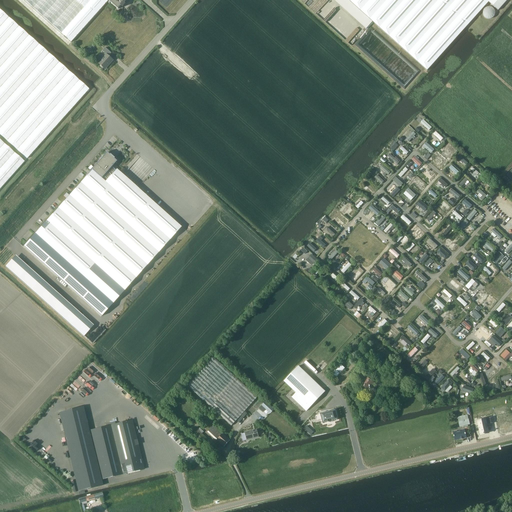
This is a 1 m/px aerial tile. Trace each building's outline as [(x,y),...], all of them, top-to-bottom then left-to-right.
[(23,0),(71,42),(109,0),(108,0),(23,0)] [(108,0),(109,0),(118,9),(121,6),(123,7),(126,4),(124,2),(125,0),(108,0)] [(348,0),(427,70),(427,71),(467,27),(489,1),(490,0),(348,0)] [(490,0),(489,1),(498,10),(507,0),(490,0)] [(86,86),(0,9),(0,134),(23,155),(27,159),(87,92),(88,92),(89,90),(89,89),(86,86)] [(110,63),(113,60),(109,56),(111,53),(105,47),(103,51),(106,54),(98,63),(105,69),(110,63)] [(423,120),(420,123),(429,131),(432,128),(423,120)] [(413,132),(406,140),(409,143),(412,139),(413,140),(415,138),(414,137),(416,135),(413,132)] [(436,132),(433,135),(441,141),(443,139),(436,132)] [(0,189),(25,162),(27,159),(23,155),(21,158),(0,139),(0,189)] [(448,141),(445,145),(453,153),(457,149),(448,141)] [(431,154),(434,150),(426,143),(422,147),(431,154)] [(408,153),(402,147),(400,149),(403,153),(402,154),(404,155),(405,154),(406,155),(408,153)] [(438,151),(434,155),(444,165),(448,161),(438,151)] [(136,278),(181,227),(116,169),(115,170),(112,167),(117,161),(114,159),(114,158),(110,155),(109,155),(106,152),(91,170),(87,175),(87,176),(69,196),(66,193),(63,196),(66,199),(40,229),(39,228),(34,233),(35,234),(23,247),(58,277),(56,279),(65,288),(67,286),(101,316),(136,278)] [(394,159),(389,154),(387,157),(389,158),(388,160),(392,163),(393,162),(397,165),(400,162),(399,160),(396,157),(394,159)] [(458,159),(466,165),(468,163),(463,159),(465,157),(462,154),(458,159)] [(422,164),(414,157),(411,160),(419,167),(422,164)] [(391,173),(383,166),(380,169),(385,173),(383,175),(384,177),(386,174),(388,176),(391,173)] [(451,166),(449,169),(456,176),(459,173),(451,166)] [(428,167),(425,170),(431,177),(434,174),(428,167)] [(401,178),(408,170),(405,168),(398,176),(401,178)] [(482,176),(476,171),(472,176),(475,179),(476,177),(479,179),(482,176)] [(377,175),(374,178),(381,185),(384,182),(377,175)] [(403,184),(395,177),(392,181),(400,188),(403,184)] [(468,180),(465,178),(459,185),(461,187),(468,180)] [(448,185),(440,179),(438,181),(441,185),(440,186),(443,188),(444,187),(445,188),(448,185)] [(364,187),(366,190),(369,187),(374,192),(376,190),(369,182),(364,187)] [(392,198),(400,191),(397,188),(389,195),(392,198)] [(416,196),(408,189),(403,194),(411,201),(416,196)] [(461,197),(451,189),(449,192),(455,197),(454,198),(457,200),(457,199),(458,200),(461,197)] [(479,189),(477,192),(482,196),(480,199),(482,201),(486,196),(479,189)] [(430,190),(428,193),(435,199),(437,196),(430,190)] [(388,206),(390,203),(383,197),(380,200),(381,200),(380,201),(385,206),(386,205),(388,206)] [(439,205),(446,211),(451,207),(443,200),(439,205)] [(472,206),(465,200),(462,204),(465,206),(464,207),(466,209),(467,208),(469,210),(472,206)] [(420,201),(416,205),(424,212),(428,208),(420,201)] [(377,217),(380,213),(371,206),(368,209),(377,217)] [(399,212),(392,206),(390,208),(389,208),(386,212),(386,213),(385,214),(384,213),(383,214),(386,216),(388,214),(390,211),(391,211),(392,210),(397,215),(399,212)] [(477,213),(474,210),(467,219),(470,221),(477,213)] [(436,213),(433,211),(426,220),(429,222),(436,213)] [(460,221),(463,219),(455,211),(452,214),(456,217),(455,219),(457,221),(459,220),(460,221)] [(340,213),(337,216),(346,224),(349,220),(340,213)] [(409,226),(411,223),(403,215),(401,218),(409,226)] [(377,227),(385,219),(382,216),(375,224),(374,223),(373,224),(377,227)] [(461,231),(468,223),(465,220),(458,229),(461,231)] [(388,235),(394,227),(390,224),(383,232),(386,234),(386,233),(388,235)] [(416,226),(413,229),(421,237),(424,233),(416,226)] [(452,228),(450,226),(442,235),(444,237),(452,228)] [(327,228),(323,232),(331,240),(335,235),(327,228)] [(225,229),(112,359),(161,403),(277,276),(225,229)] [(496,237),(499,240),(502,237),(494,229),(491,232),(492,233),(491,235),(494,238),(496,237)] [(454,230),(448,237),(452,240),(458,233),(454,230)] [(397,243),(403,237),(400,235),(395,241),(397,243)] [(320,237),(316,242),(323,249),(326,246),(321,241),(323,239),(320,237)] [(429,239),(426,243),(434,250),(438,246),(429,239)] [(495,250),(486,242),(483,245),(484,245),(482,247),(486,251),(487,250),(489,251),(490,251),(492,253),(495,250)] [(310,243),(307,247),(314,253),(317,249),(310,243)] [(408,253),(415,246),(412,243),(406,250),(408,253)] [(492,257),(489,254),(487,256),(480,249),(480,248),(479,247),(476,249),(478,251),(486,258),(486,257),(489,260),(492,257)] [(389,252),(397,259),(399,256),(392,248),(389,252)] [(440,249),(436,253),(445,260),(448,256),(440,249)] [(331,261),(338,253),(336,250),(328,258),(331,261)] [(500,261),(504,257),(499,252),(491,261),(495,264),(496,265),(500,260),(500,261)] [(477,253),(473,257),(482,264),(485,260),(477,253)] [(421,265),(428,257),(425,254),(418,262),(421,265)] [(93,325),(15,255),(5,267),(83,337),(93,325)] [(306,261),(310,266),(312,264),(313,266),(314,265),(315,266),(317,264),(318,265),(319,264),(319,262),(311,255),(306,261)] [(404,258),(401,261),(409,268),(412,265),(404,258)] [(390,265),(383,259),(379,263),(383,267),(383,268),(386,270),(390,265)] [(433,262),(430,259),(424,265),(427,267),(430,264),(431,265),(433,262)] [(474,272),(477,268),(468,260),(465,264),(474,272)] [(505,272),(511,263),(511,262),(509,260),(502,269),(505,272)] [(317,275),(324,267),(324,266),(325,265),(321,262),(320,263),(322,264),(314,272),(317,275)] [(344,274),(351,265),(349,263),(341,271),(344,274)] [(489,276),(492,274),(485,267),(482,270),(489,276)] [(375,268),(372,271),(377,275),(375,276),(378,279),(379,277),(380,278),(383,274),(375,268)] [(354,281),(362,272),(359,270),(351,278),(354,281)] [(470,278),(460,270),(457,273),(467,282),(470,278)] [(403,277),(396,271),(393,274),(400,281),(403,277)] [(425,283),(428,280),(418,271),(416,274),(425,283)] [(393,287),(396,285),(386,275),(379,282),(388,291),(392,287),(393,287)] [(367,282),(372,286),(375,283),(367,276),(364,280),(365,280),(362,283),(365,285),(367,282)] [(458,289),(460,286),(452,279),(450,282),(458,289)] [(472,280),(465,287),(471,292),(475,288),(478,285),(477,284),(478,283),(475,280),(474,282),(472,280)] [(425,285),(420,281),(416,286),(421,290),(425,285)] [(348,292),(350,289),(344,283),(341,286),(345,289),(344,290),(347,292),(347,291),(348,292)] [(411,297),(414,294),(413,293),(415,291),(410,287),(408,288),(407,287),(404,290),(411,297)] [(383,296),(386,294),(379,288),(377,290),(379,292),(378,293),(380,294),(383,296)] [(445,290),(442,292),(450,299),(452,296),(445,290)] [(358,301),(360,298),(351,291),(349,293),(354,298),(353,299),(355,301),(356,300),(358,301)] [(398,294),(407,302),(409,299),(401,291),(398,294)] [(485,292),(478,301),(481,304),(488,294),(485,292)] [(465,307),(467,305),(459,297),(456,300),(465,307)] [(494,298),(488,306),(491,308),(497,300),(494,298)] [(364,301),(361,299),(353,307),(356,310),(360,305),(361,307),(364,304),(362,302),(364,301)] [(398,309),(401,306),(393,300),(391,303),(398,309)] [(445,307),(437,300),(434,302),(442,310),(445,307)] [(455,301),(450,307),(452,310),(458,304),(455,301)] [(349,310),(353,306),(348,302),(344,306),(349,310)] [(499,313),(506,306),(503,303),(496,311),(499,313)] [(369,315),(372,317),(376,312),(370,307),(368,309),(372,313),(369,315)] [(442,320),(450,312),(447,309),(439,317),(442,320)] [(472,312),(470,315),(477,322),(482,317),(475,311),(473,312),(472,312)] [(506,326),(511,319),(511,318),(510,317),(511,314),(510,313),(508,315),(502,322),(506,326)] [(427,325),(430,322),(422,314),(419,317),(427,325)] [(384,320),(377,326),(380,329),(387,322),(384,320)] [(491,320),(489,322),(496,328),(498,326),(491,320)] [(464,321),(461,325),(468,331),(471,328),(464,321)] [(398,334),(400,331),(391,324),(389,327),(398,334)] [(410,324),(407,327),(416,335),(419,332),(410,324)] [(487,338),(491,332),(481,325),(475,334),(478,336),(482,330),(485,332),(483,335),(487,338)] [(455,337),(462,329),(459,326),(452,334),(455,337)] [(500,339),(506,331),(500,327),(495,334),(500,339)] [(435,338),(438,335),(431,328),(428,331),(435,338)] [(421,341),(424,344),(430,336),(428,334),(421,341)] [(412,344),(403,335),(400,337),(401,338),(400,338),(402,340),(400,342),(405,346),(407,344),(410,346),(412,344)] [(493,336),(488,342),(486,341),(487,341),(483,338),(481,341),(484,343),(484,344),(489,348),(491,346),(493,348),(496,345),(498,348),(502,344),(493,336)] [(468,350),(475,344),(473,341),(466,348),(468,350)] [(359,356),(360,354),(363,351),(353,343),(349,347),(359,356)] [(410,358),(418,350),(415,347),(407,355),(410,358)] [(467,360),(471,356),(462,348),(459,352),(467,360)] [(511,353),(511,355),(506,350),(500,356),(506,361),(510,357),(511,358),(511,356),(511,353)] [(483,352),(481,354),(488,360),(490,358),(483,352)] [(257,397),(213,357),(187,385),(211,407),(231,426),(257,397)] [(421,370),(428,362),(425,360),(418,367),(421,370)] [(491,360),(489,363),(498,370),(500,367),(491,360)] [(477,372),(479,370),(472,362),(469,365),(474,370),(471,373),(475,377),(477,375),(477,373),(477,372)] [(345,368),(339,363),(330,373),(336,378),(345,368)] [(306,410),(325,391),(299,365),(284,380),(296,392),(292,396),(306,410)] [(455,373),(460,368),(458,366),(450,374),(452,376),(453,376),(455,378),(457,375),(455,373)] [(492,367),(485,374),(489,379),(496,372),(492,367)] [(429,378),(436,371),(433,368),(426,375),(429,378)] [(437,385),(445,377),(442,374),(434,382),(437,385)] [(367,391),(374,384),(367,377),(361,384),(367,391)] [(445,391),(453,383),(449,379),(441,387),(445,391)] [(474,388),(464,385),(462,390),(472,394),(474,388)] [(266,409),(271,413),(274,409),(266,401),(259,407),(264,412),(266,409)] [(101,477),(89,429),(84,406),(83,407),(59,413),(78,492),(102,486),(103,486),(101,477)] [(332,421),(337,420),(335,410),(329,411),(328,411),(327,411),(326,411),(326,412),(320,414),(323,424),(328,422),(329,423),(331,423),(332,422),(332,421)] [(469,424),(468,419),(468,415),(460,416),(457,417),(460,427),(463,426),(465,425),(469,424)] [(485,420),(482,421),(482,420),(481,421),(478,422),(481,434),(484,434),(485,434),(485,433),(488,433),(487,428),(487,425),(486,424),(492,423),(493,423),(492,417),(485,419),(485,420)] [(101,477),(143,467),(132,419),(89,429),(101,477)] [(224,446),(230,440),(214,425),(208,432),(224,446)] [(192,436),(201,443),(212,453),(217,447),(206,437),(202,434),(204,432),(200,428),(192,436)] [(247,440),(259,436),(257,430),(245,433),(247,440)] [(463,439),(466,438),(465,430),(453,433),(455,440),(460,439),(461,440),(463,439)]
